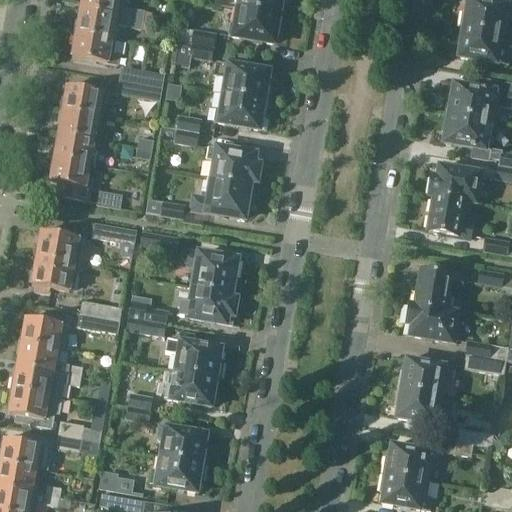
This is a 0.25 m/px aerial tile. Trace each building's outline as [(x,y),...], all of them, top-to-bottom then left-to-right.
[(82,0),(83,0),(81,12),(142,23),(144,15),(144,14),(118,9),(119,0),(82,0)] [(239,0),(238,10),(282,17),(285,1),(282,1),(282,0),(239,0)] [(463,14),(460,30),(505,38),(508,21),(511,22),(511,8),(496,6),(496,5),(488,3),(488,5),(468,1),(466,14),(463,14)] [(230,25),(228,38),(274,47),(277,32),(279,33),(282,17),(238,10),(235,26),(230,25)] [(76,22),(74,34),(112,41),(115,27),(141,32),(141,31),(142,23),(81,12),(79,23),(76,22)] [(460,30),(458,46),(461,46),(458,60),(478,63),(478,64),(486,66),(486,64),(506,68),(508,54),(503,53),(505,38),(460,30)] [(193,32),(191,46),(193,46),(214,50),(216,36),(193,32)] [(74,34),(71,47),(74,48),(72,60),(114,67),(116,56),(110,55),(112,41),(74,34)] [(177,44),(172,69),(189,72),(191,60),(212,64),(214,50),(193,46),(191,46),(178,44),(177,44)] [(215,65),(213,78),(225,80),(223,96),(268,103),(270,87),(268,87),(270,74),(215,65)] [(122,69),(119,83),(162,90),(164,76),(122,69)] [(448,98),(445,114),(492,122),(495,108),(498,109),(511,111),(511,97),(511,90),(511,83),(490,80),(488,93),(454,87),(452,99),(448,98)] [(119,83),(117,96),(159,103),(162,90),(119,83)] [(62,99),(60,112),(99,119),(101,104),(107,105),(109,95),(67,88),(65,100),(62,99)] [(216,110),(213,124),(260,131),(262,119),(265,119),(268,103),(223,96),(220,111),(216,110)] [(60,112),(58,124),(61,125),(59,136),(95,143),(96,134),(100,134),(102,119),(99,119),(60,112)] [(445,114),(442,132),(446,133),(444,145),(473,150),(471,160),(488,163),(488,160),(499,162),(498,167),(499,168),(511,170),(511,155),(501,154),(501,153),(489,151),(491,139),(489,138),(492,122),(445,114)] [(179,119),(176,131),(199,135),(202,122),(179,119)] [(160,128),(158,141),(174,144),(173,145),(196,149),(199,135),(176,131),(160,128)] [(54,148),(52,159),(91,166),(94,167),(96,153),(93,153),(95,143),(59,136),(56,148),(54,148)] [(139,141),(138,150),(150,153),(152,143),(139,141)] [(208,149),(206,162),(215,164),(212,180),(250,187),(251,183),(256,184),(259,167),(254,166),(256,157),(243,155),(243,153),(234,152),(234,153),(208,149)] [(138,150),(136,160),(149,162),(150,153),(138,150)] [(52,159),(49,172),(52,172),(50,184),(55,185),(64,187),(61,201),(90,206),(92,192),(94,182),(88,181),(91,166),(52,159)] [(498,169),(496,182),(511,184),(511,170),(499,168),(499,169),(498,169)] [(433,179),(429,197),(435,198),(464,203),(476,205),(481,176),(440,169),(438,180),(433,179)] [(194,198),(192,210),(204,212),(206,213),(206,214),(244,221),(245,218),(247,216),(249,208),(247,205),(250,187),(212,180),(208,201),(194,198)] [(99,194),(97,207),(120,211),(122,198),(99,194)] [(429,217),(427,229),(429,230),(428,234),(470,241),(472,227),(460,225),(464,203),(435,198),(434,201),(432,201),(430,214),(432,214),(431,217),(429,217)] [(148,202),(146,215),(183,221),(185,209),(185,208),(148,202)] [(94,226),(92,240),(114,244),(115,242),(117,229),(94,226)] [(117,229),(115,242),(134,245),(137,233),(117,229)] [(36,245),(34,257),(37,257),(37,260),(79,267),(82,249),(83,250),(85,240),(42,233),(39,246),(36,245)] [(143,234),(140,248),(177,255),(180,241),(143,234)] [(485,243),(484,254),(507,258),(509,248),(509,245),(486,241),(485,243)] [(185,254),(182,267),(196,269),(193,290),(231,297),(235,277),(238,276),(239,267),(237,264),(237,262),(199,255),(198,257),(185,254)] [(37,260),(31,287),(35,288),(34,294),(50,297),(51,291),(70,294),(73,277),(78,278),(80,268),(79,267),(37,260)] [(137,268),(135,278),(143,280),(144,269),(137,268)] [(416,292),(414,304),(417,305),(416,308),(448,314),(451,296),(461,297),(464,279),(422,272),(421,276),(419,276),(417,289),(419,289),(419,292),(416,292)] [(480,272),(478,286),(501,290),(504,276),(480,272)] [(501,290),(501,294),(511,295),(511,278),(504,276),(501,290)] [(182,305),(180,318),(205,323),(205,324),(214,326),(214,325),(232,328),(237,301),(230,300),(231,297),(193,290),(190,307),(182,305)] [(132,298),(128,320),(166,327),(168,314),(149,311),(151,302),(132,298)] [(82,303),(80,316),(120,323),(122,310),(82,303)] [(410,308),(407,326),(413,327),(411,338),(452,345),(458,315),(448,314),(416,308),(416,309),(410,308)] [(80,316),(77,330),(101,334),(101,333),(117,336),(120,323),(80,316)] [(21,331),(19,344),(57,351),(63,352),(66,337),(68,326),(26,319),(24,332),(21,331)] [(128,320),(126,332),(164,339),(166,327),(128,320)] [(165,353),(165,355),(177,357),(175,372),(220,380),(222,365),(219,364),(222,353),(222,350),(167,341),(165,353)] [(17,353),(16,355),(19,356),(17,368),(81,380),(83,370),(55,364),(57,351),(19,344),(17,353)] [(468,344),(466,358),(506,364),(508,351),(468,344)] [(466,358),(463,372),(504,378),(506,364),(466,358)] [(401,373),(398,390),(443,398),(445,382),(449,383),(451,369),(435,366),(435,365),(426,364),(426,365),(406,361),(404,373),(401,373)] [(12,379),(10,391),(60,400),(63,386),(79,389),(81,380),(17,368),(15,379),(12,379)] [(166,387),(164,401),(211,409),(214,396),(217,396),(220,380),(175,372),(172,388),(166,387)] [(398,390),(395,408),(398,408),(396,420),(416,423),(415,425),(424,426),(424,425),(432,426),(442,428),(444,415),(440,415),(443,398),(398,390)] [(10,391),(7,403),(10,404),(8,415),(16,416),(22,417),(21,423),(33,425),(32,428),(50,432),(51,430),(50,430),(53,414),(58,415),(60,400),(10,391)] [(130,395),(128,410),(150,414),(153,400),(130,395)] [(126,420),(125,422),(148,426),(150,414),(128,410),(126,420)] [(60,424),(58,438),(81,442),(100,445),(102,432),(83,428),(60,424)] [(159,428),(157,442),(163,443),(160,459),(205,466),(208,451),(205,450),(207,437),(159,428)] [(451,430),(449,443),(472,447),(491,450),(492,442),(493,437),(474,435),(451,430)] [(58,438),(55,451),(78,455),(81,442),(58,438)] [(0,452),(0,465),(35,472),(48,474),(53,449),(45,448),(4,440),(2,453),(0,452)] [(491,450),(490,460),(504,451),(499,443),(492,442),(491,450)] [(449,443),(446,456),(470,460),(472,447),(449,443)] [(386,459),(383,476),(428,483),(431,468),(434,468),(437,455),(419,452),(419,451),(411,450),(411,451),(391,447),(389,459),(386,459)] [(151,473),(149,487),(197,496),(199,482),(202,482),(205,466),(160,459),(157,474),(151,473)] [(0,465),(0,490),(35,497),(37,487),(32,486),(35,472),(0,465)] [(101,476),(99,492),(142,499),(143,496),(133,494),(134,484),(115,481),(115,478),(102,476),(101,476)] [(383,476),(380,493),(383,494),(381,506),(396,508),(395,509),(404,511),(404,510),(418,511),(426,511),(429,500),(425,500),(428,483),(383,476)] [(47,488),(45,498),(60,501),(61,491),(47,488)] [(0,511),(34,511),(35,506),(70,511),(71,503),(60,501),(45,498),(35,497),(0,490),(0,511)] [(483,494),(481,507),(511,511),(511,493),(502,491),(493,496),(483,494)] [(101,496),(99,509),(118,511),(143,511),(145,504),(101,496)]
